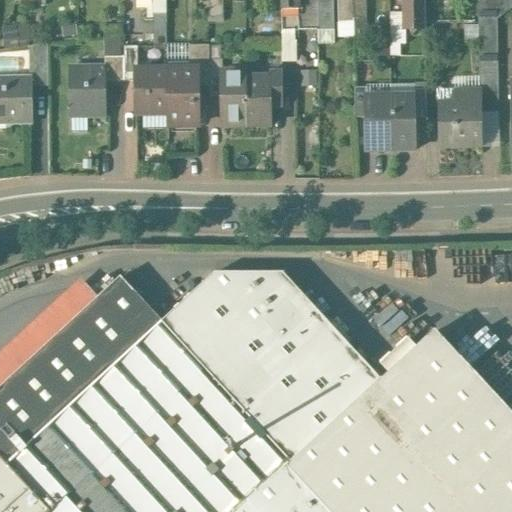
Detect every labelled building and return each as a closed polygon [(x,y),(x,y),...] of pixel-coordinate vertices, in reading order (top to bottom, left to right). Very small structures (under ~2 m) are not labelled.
[(166,2),(165,0),(156,0),(157,1),(154,2),(154,14),(166,14),(166,2)] [(222,0),(208,0),(209,21),(223,21),(222,0)] [(317,19),(317,0),(295,1),(295,0),(280,0),(281,32),(317,31),(317,19)] [(316,0),(317,0),(317,19),(334,19),(333,0),(316,0)] [(424,0),(403,0),(403,30),(425,30),(425,2),(424,0)] [(511,0),(478,0),(476,2),(477,20),(496,20),(511,8),(511,0)] [(166,25),(166,14),(154,14),(154,26),(166,25)] [(334,19),(317,19),(317,31),(334,31),(334,19)] [(496,20),(477,20),(479,92),(480,92),(481,113),(498,113),(496,20)] [(167,60),(166,25),(154,26),(155,60),(167,60)] [(123,26),(106,26),(107,38),(123,36),(123,26)] [(29,44),(29,33),(15,33),(15,44),(29,44)] [(49,45),(32,47),(32,80),(32,88),(49,88),(49,45)] [(209,47),(189,47),(189,72),(197,72),(197,87),(209,87),(209,62),(209,47)] [(137,72),(137,48),(123,48),(123,54),(123,58),(124,82),(136,82),(136,72),(137,72)] [(123,58),(105,58),(105,69),(106,69),(106,83),(124,82),(123,58)] [(222,74),(222,61),(209,62),(209,87),(209,98),(221,98),(221,74),(222,74)] [(105,69),(70,69),(69,117),(106,117),(106,83),(106,69),(105,69)] [(303,71),(302,86),(317,86),(318,71),(303,71)] [(168,128),(167,72),(137,72),(136,72),(136,82),(136,116),(167,116),(167,128),(168,128)] [(189,72),(167,72),(168,128),(198,128),(197,87),(197,72),(189,72)] [(222,74),(221,74),(221,98),(222,128),(247,128),(246,80),(246,73),(222,74)] [(282,101),(281,73),(269,73),(269,80),(271,80),(271,101),(282,101)] [(32,80),(0,80),(0,116),(6,116),(6,120),(32,119),(32,88),(32,80)] [(269,80),(246,80),(247,128),(272,127),(271,101),(271,80),(269,80)] [(367,98),(367,89),(353,89),(354,119),(366,119),(366,98),(367,98)] [(426,119),(426,89),(412,90),(412,97),(414,97),(414,119),(426,119)] [(479,92),(454,92),(454,105),(438,105),(439,149),(481,148),(481,113),(480,92),(479,92)] [(412,97),(389,98),(391,152),(415,151),(414,119),(414,97),(412,97)] [(367,98),(366,98),(366,119),(367,152),(391,152),(389,98),(367,98)] [(216,276),(161,325),(120,280),(0,387),(0,463),(26,491),(29,488),(50,511),(70,494),(86,511),(241,511),(288,470),(383,383),(284,275),(216,276)] [(383,291),(365,309),(381,325),(399,307),(383,291)] [(511,511),(511,414),(438,333),(383,383),(288,470),(327,511),(511,511)] [(481,345),(464,361),(479,378),(497,363),(481,345)] [(0,511),(14,511),(28,500),(38,511),(48,511),(50,511),(29,488),(26,491),(0,463),(0,511)] [(327,511),(288,470),(241,511),(327,511)] [(86,511),(70,494),(50,511),(48,511),(86,511)] [(38,511),(28,500),(14,511),(38,511)]
